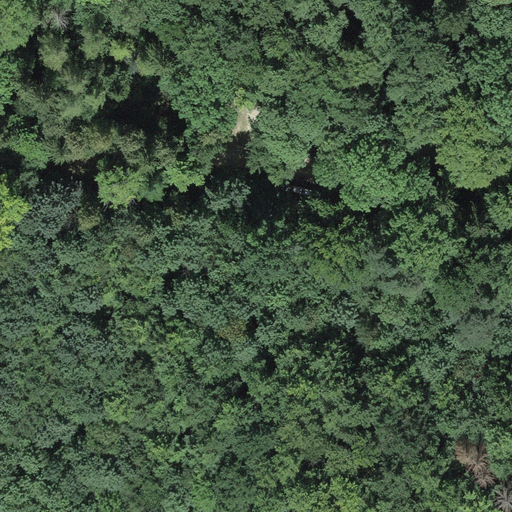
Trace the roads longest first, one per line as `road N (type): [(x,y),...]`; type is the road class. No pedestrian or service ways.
road 1 (track): [(0,128),(297,172),(384,157),(511,88)]
road 2 (track): [(126,0),(216,33),(238,67),(250,110),(241,139),(194,176),(135,187),(108,183),(17,130)]
road 3 (track): [(297,172),(511,219)]
